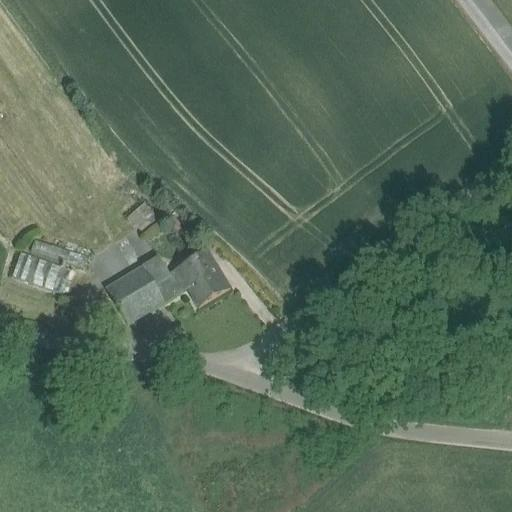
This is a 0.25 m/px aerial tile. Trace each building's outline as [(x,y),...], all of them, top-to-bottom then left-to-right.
[(55,77),(0,1),(0,64),(25,99),(26,99),(25,98),(54,77),(55,78),(55,77)] [(0,116),(21,102),(0,73),(0,116)] [(55,78),(54,77),(25,98),(26,99),(93,192),(122,170),(55,78)] [(89,195),(21,102),(0,116),(0,136),(59,217),(89,195)] [(56,227),(0,150),(0,228),(19,254),(34,243),(35,242),(56,227)] [(89,258),(35,242),(34,243),(30,254),(85,271),(89,258)] [(70,272),(20,254),(11,278),(62,296),(70,272)] [(167,255),(141,271),(162,305),(188,289),(167,255)] [(141,271),(105,292),(126,327),(162,305),(141,271)]
